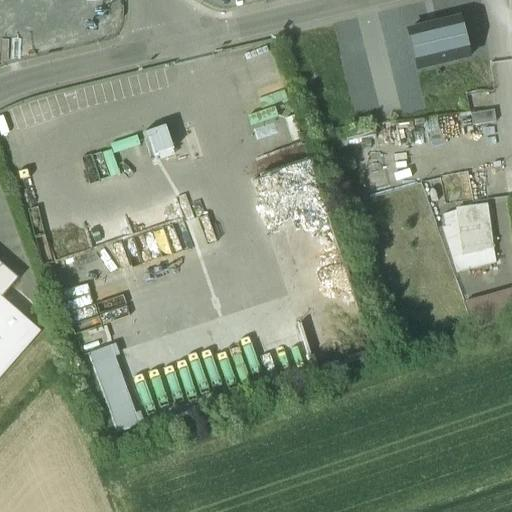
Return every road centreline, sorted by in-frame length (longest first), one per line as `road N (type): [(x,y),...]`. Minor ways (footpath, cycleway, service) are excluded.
road 1 (residential): [(176,45),(362,0)]
road 2 (residential): [(0,92),(176,45)]
